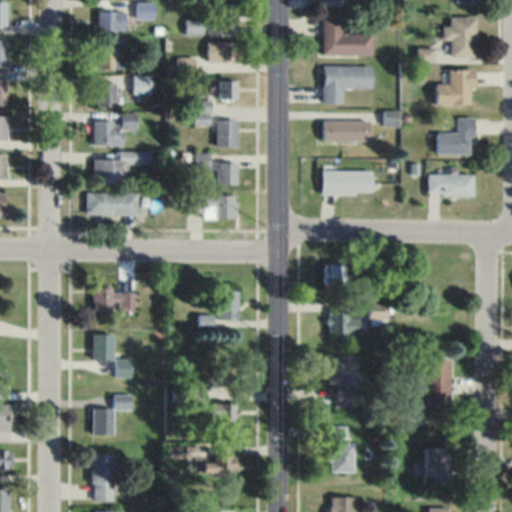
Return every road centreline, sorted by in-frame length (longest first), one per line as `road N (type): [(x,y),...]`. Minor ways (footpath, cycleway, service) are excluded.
road 1 (residential): [(49,511),(48,0)]
road 2 (tertiary): [(277,511),(277,0)]
road 3 (residential): [(486,511),(486,226)]
road 4 (residential): [(277,243),(0,239)]
road 5 (tertiary): [(511,226),(277,222)]
